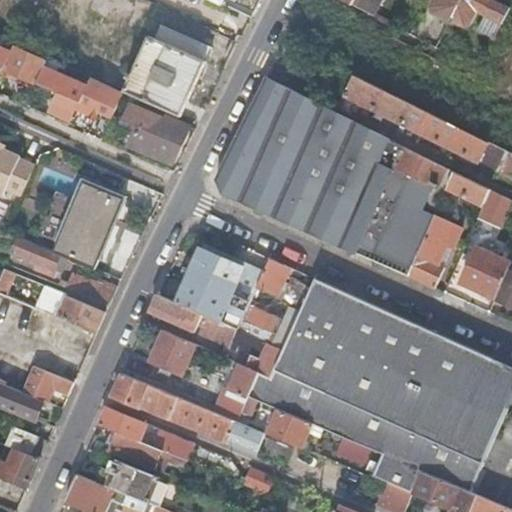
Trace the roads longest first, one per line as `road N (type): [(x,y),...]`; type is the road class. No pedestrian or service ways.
road 1 (residential): [(181,194),(511,342)]
road 2 (residential): [(181,194),(35,511)]
road 3 (residential): [(281,0),(181,194)]
road 4 (residential): [(181,194),(0,113)]
